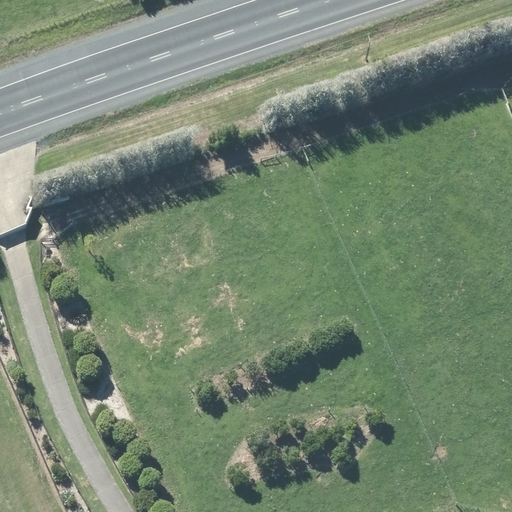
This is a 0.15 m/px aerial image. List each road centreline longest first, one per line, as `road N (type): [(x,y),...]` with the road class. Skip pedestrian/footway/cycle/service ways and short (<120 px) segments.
road 1 (secondary): [(352,0),(0,126)]
road 2 (unknown): [(0,293),(23,383),(88,511)]
